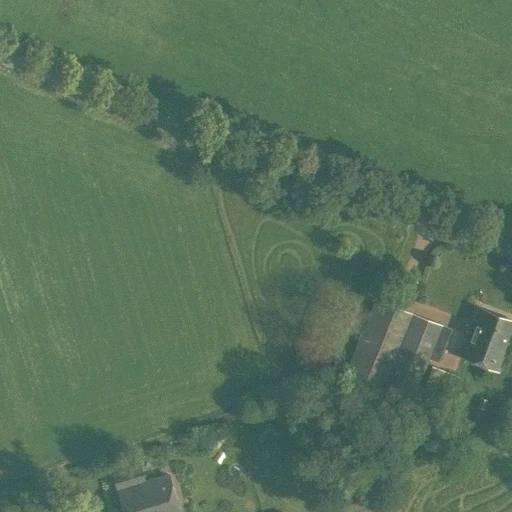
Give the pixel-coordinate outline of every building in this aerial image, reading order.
[(430,358),(438,362),(451,329),(374,298),(346,371),(412,401),(430,358)] [(461,355),(498,369),(511,332),(511,320),(479,307),(461,355)] [(425,388),(452,399),(460,377),(433,367),(425,388)] [(477,406),(484,408),(487,400),(480,397),(477,406)] [(114,474),(126,511),(178,511),(167,475),(146,481),(141,466),(114,474)]
